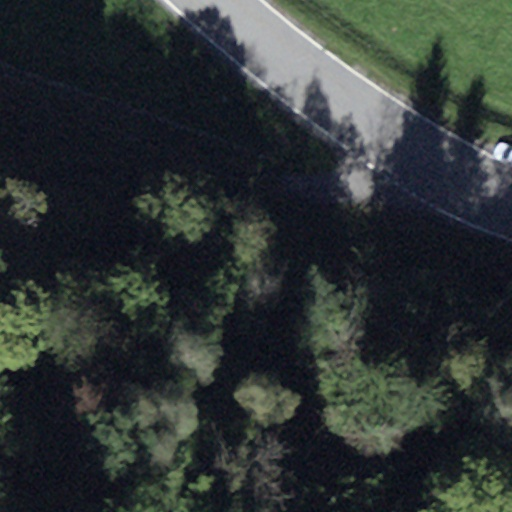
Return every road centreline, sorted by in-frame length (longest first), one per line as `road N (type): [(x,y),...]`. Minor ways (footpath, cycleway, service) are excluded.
road 1 (track): [(0,74),(273,174),(340,188),(432,181)]
road 2 (tertiary): [(511,217),(432,181),(189,0)]
